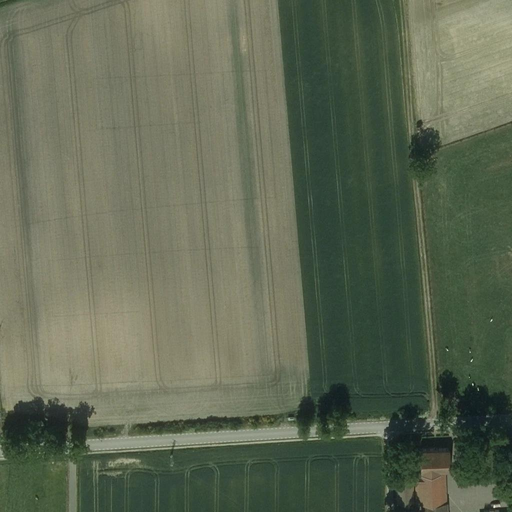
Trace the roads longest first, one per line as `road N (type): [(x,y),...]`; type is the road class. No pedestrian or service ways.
road 1 (tertiary): [(73,448),(390,429)]
road 2 (tertiary): [(390,429),(511,422)]
